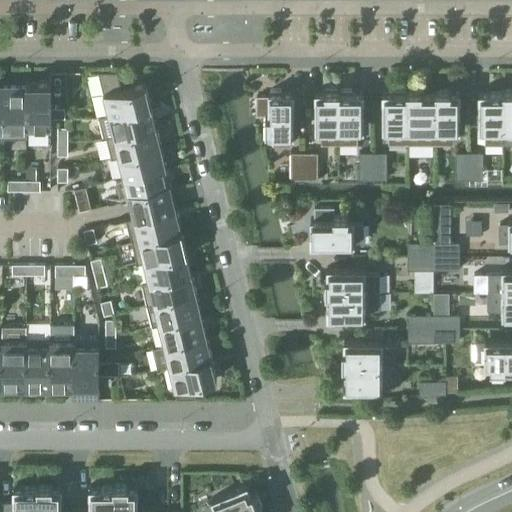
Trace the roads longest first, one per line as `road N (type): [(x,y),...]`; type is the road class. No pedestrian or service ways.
road 1 (residential): [(179,54),(272,441)]
road 2 (residential): [(511,10),(169,12)]
road 3 (residential): [(179,54),(511,55)]
road 4 (residential): [(272,441),(0,441)]
road 5 (residential): [(0,53),(179,54)]
road 6 (residential): [(169,12),(0,11)]
